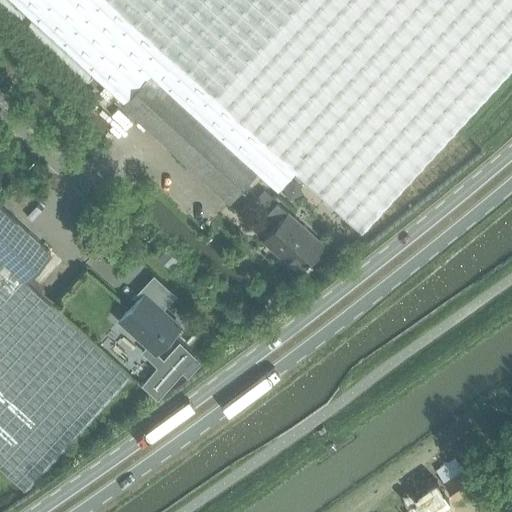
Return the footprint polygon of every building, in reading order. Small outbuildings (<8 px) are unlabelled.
[(511,0),(13,0),(124,101),(149,73),(256,170),(277,189),(294,170),(361,231),(457,126),(511,66),(511,0)] [(149,73),(124,101),(122,103),(229,201),(256,170),(149,73)] [(272,196),(264,189),(255,199),(263,206),(272,196)] [(287,255),(283,259),(281,262),(296,276),(307,264),(308,265),(312,261),(311,260),(323,246),(276,203),(267,213),(278,223),(267,236),(287,255)] [(23,280),(50,250),(0,204),(0,259),(2,260),(23,280)] [(157,257),(170,268),(178,259),(166,248),(157,257)] [(0,468),(25,491),(121,387),(129,377),(23,280),(2,260),(0,262),(0,468)] [(141,296),(119,320),(146,345),(141,351),(157,365),(142,382),(158,396),(182,370),(187,375),(201,360),(180,341),(164,358),(157,352),(180,326),(162,309),(176,294),(154,273),(136,292),(141,296)] [(455,499),(474,485),(455,458),(435,471),(455,499)]
